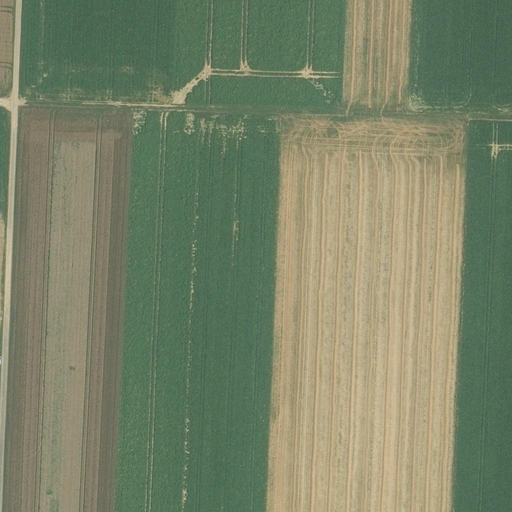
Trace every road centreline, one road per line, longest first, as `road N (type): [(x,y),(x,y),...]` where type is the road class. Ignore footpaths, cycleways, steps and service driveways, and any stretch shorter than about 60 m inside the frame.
road 1 (track): [(511,117),(14,101)]
road 2 (track): [(0,485),(19,0)]
